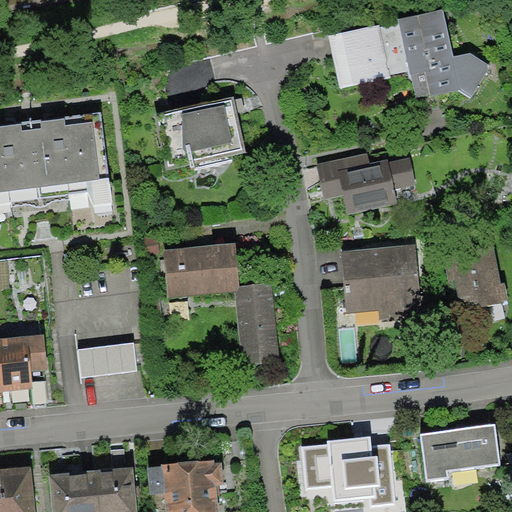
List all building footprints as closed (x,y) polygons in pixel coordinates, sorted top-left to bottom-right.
[(419,19),(327,40),(339,91),(407,75),(413,100),(452,91),(470,104),(489,76),(465,59),(448,62),(438,15),(419,19)] [(229,101),(151,118),(163,175),(241,158),(229,101)] [(100,117),(0,128),(0,195),(83,185),(86,212),(111,209),(100,117)] [(369,155),(316,168),(324,201),(340,197),(346,221),(394,209),(391,195),(417,189),(410,158),(372,168),(369,155)] [(491,241),(442,250),(458,335),(507,326),(491,241)] [(413,247),(337,254),(343,320),(419,313),(413,247)] [(231,248),(161,253),(165,299),(231,294),(237,370),(271,367),(265,288),(234,291),(231,248)] [(5,260),(0,260),(0,290),(9,289),(5,260)] [(35,333),(0,336),(0,390),(11,389),(14,407),(28,405),(24,374),(40,372),(35,333)] [(141,342),(76,351),(80,381),(145,372),(141,342)] [(491,428),(416,438),(422,484),(441,481),(440,474),(496,466),(491,428)] [(372,439),(304,445),(310,506),(343,503),(342,492),(377,488),(372,439)] [(216,511),(212,465),(142,472),(145,498),(160,497),(161,511),(216,511)] [(133,511),(129,468),(42,477),(45,511),(133,511)] [(26,511),(21,472),(0,472),(0,511),(26,511)]
